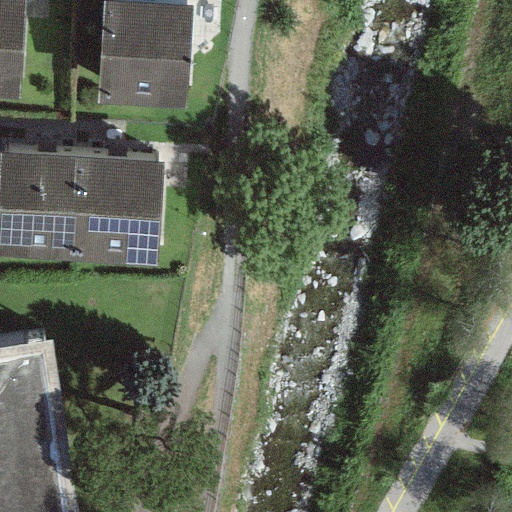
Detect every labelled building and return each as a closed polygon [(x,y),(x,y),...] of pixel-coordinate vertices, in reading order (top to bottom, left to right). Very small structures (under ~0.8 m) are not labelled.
[(0,0),(0,98),(19,100),(24,0),(0,0)] [(103,4),(98,105),(188,110),(194,9),(103,4)] [(0,258),(74,263),(80,159),(0,154),(0,258)] [(80,159),(74,263),(156,268),(162,163),(80,159)] [(76,511),(50,342),(0,349),(0,511),(76,511)]
